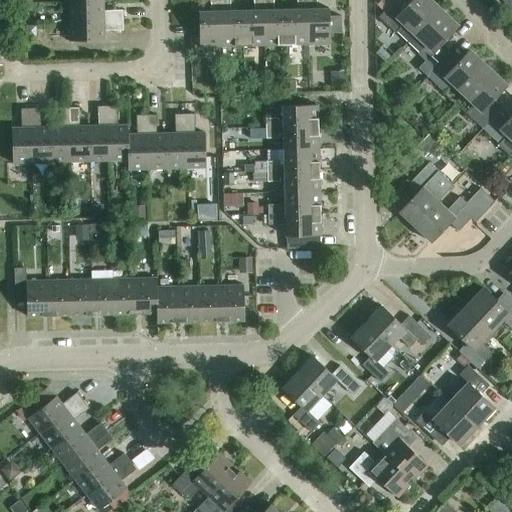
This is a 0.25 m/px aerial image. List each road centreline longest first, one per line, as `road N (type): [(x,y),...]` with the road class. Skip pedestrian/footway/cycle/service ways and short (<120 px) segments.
road 1 (residential): [(360,0),(366,264)]
road 2 (residential): [(159,0),(161,69),(17,73)]
road 3 (residential): [(218,356),(218,389),(230,420),(327,511)]
road 4 (residential): [(366,264),(286,346),(218,356)]
road 5 (residential): [(366,264),(472,265),(511,231)]
road 6 (residential): [(416,511),(511,413)]
road 7 (residential): [(134,359),(0,365)]
